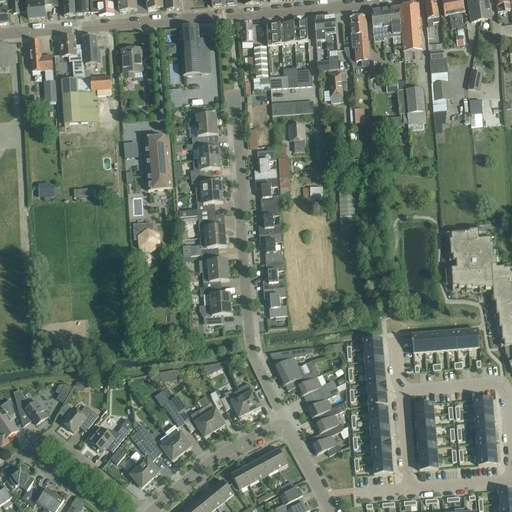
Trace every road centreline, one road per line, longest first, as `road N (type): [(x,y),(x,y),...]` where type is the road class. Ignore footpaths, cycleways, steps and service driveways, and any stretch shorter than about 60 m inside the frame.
road 1 (residential): [(0,33),(387,0)]
road 2 (residential): [(282,428),(248,331),(234,93)]
road 3 (residential): [(400,390),(502,387),(511,466)]
road 4 (residential): [(147,511),(51,434),(21,454)]
road 5 (residential): [(152,511),(217,457),(282,428)]
road 6 (unknown): [(150,22),(157,125),(138,140)]
